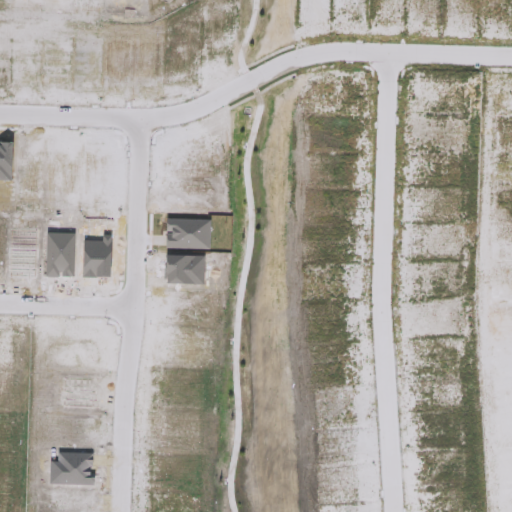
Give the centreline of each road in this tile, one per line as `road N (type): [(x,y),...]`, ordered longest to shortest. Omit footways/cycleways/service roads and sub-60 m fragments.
road 1 (residential): [(0,113),(181,115),(292,61),(333,52),(511,58)]
road 2 (residential): [(384,54),(380,298),(391,511)]
road 3 (residential): [(135,118),(118,511)]
road 4 (residential): [(132,307),(0,303)]
